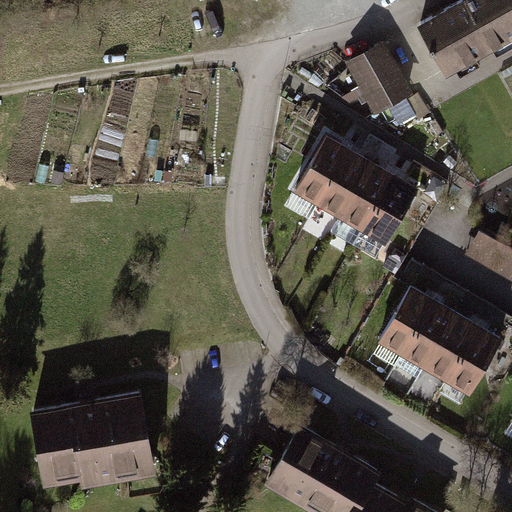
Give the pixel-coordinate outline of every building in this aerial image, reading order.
[(511,0),(468,0),(463,3),(491,51),(511,39),(511,0)] [(463,3),(421,27),(448,75),(491,51),(463,3)] [(386,43),(351,62),(378,111),(413,92),(386,43)] [(422,91),(393,104),(401,122),(430,109),(422,91)] [(330,136),(299,189),(322,202),(353,149),(330,136)] [(353,149),(322,202),(345,215),(376,162),(353,149)] [(376,162),(345,215),(367,228),(398,175),(376,162)] [(398,175),(357,246),(380,259),(390,241),(398,227),(421,188),(398,175)] [(421,188),(398,227),(417,238),(440,199),(421,188)] [(417,238),(398,227),(390,241),(409,252),(417,238)] [(479,230),(466,252),(489,266),(502,243),(479,230)] [(511,249),(502,243),(489,266),(511,279),(511,278),(511,249)] [(397,315),(382,340),(405,353),(436,300),(413,287),(397,315)] [(436,300),(395,371),(418,384),(459,313),(436,300)] [(459,313),(428,367),(450,380),(481,326),(459,313)] [(482,326),(451,380),(473,393),(504,340),(482,326)] [(37,412),(48,478),(63,475),(64,480),(107,473),(109,482),(129,479),(127,469),(156,464),(145,394),(96,402),(96,406),(85,408),(84,404),(37,412)] [(337,444),(306,425),(283,463),(271,483),(319,511),(352,511),(379,468),(345,448),(344,451),(335,446),(337,444)] [(403,498),(372,480),(352,511),(436,511),(414,499),(410,505),(402,500),(403,498)]
